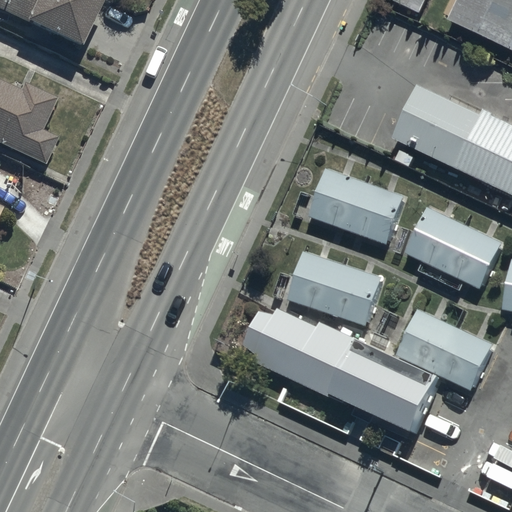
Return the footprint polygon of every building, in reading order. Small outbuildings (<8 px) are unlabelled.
[(109,2),(104,0),(0,0),(0,15),(82,56),(109,2)] [(392,0),(392,3),(420,16),(427,0),(392,0)] [(511,0),(458,0),(448,23),(511,53),(511,0)] [(0,147),(46,170),(60,143),(42,135),(58,104),(24,87),(20,96),(0,85),(0,147)] [(481,118),(419,89),(394,143),(511,197),(511,128),(483,115),(481,118)] [(326,173),(310,222),(388,249),(404,200),(326,173)] [(427,212),(405,257),(481,293),(503,247),(427,212)] [(384,281),(304,255),(288,303),(368,330),(384,281)] [(511,264),(502,314),(511,315),(511,264)] [(264,302),(262,328),(248,357),(419,436),(443,384),(264,302)] [(495,350),(418,313),(397,358),(474,394),(495,350)]
